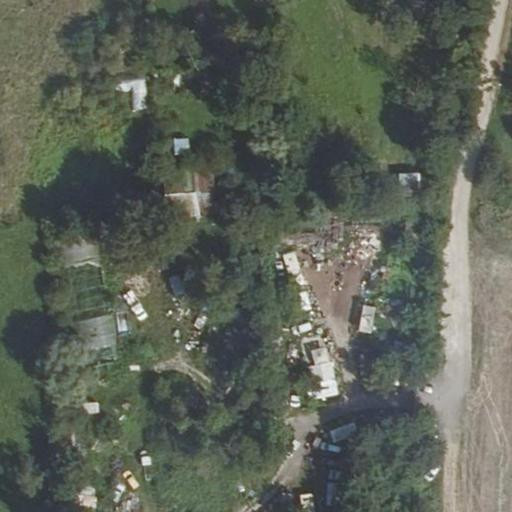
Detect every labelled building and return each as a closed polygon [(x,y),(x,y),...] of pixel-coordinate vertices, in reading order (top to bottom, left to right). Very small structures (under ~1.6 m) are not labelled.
[(188,167),(190,214),(215,213),(213,166),(188,167)] [(397,173),(399,196),(420,194),(417,171),(397,173)] [(80,367),(117,361),(97,232),(60,237),(80,367)] [(330,345),(301,349),(309,398),(338,394),(330,345)] [(298,477),(299,505),(312,504),(311,477),(298,477)]
